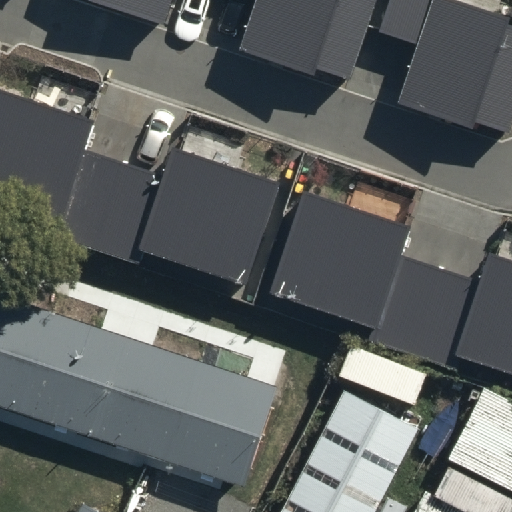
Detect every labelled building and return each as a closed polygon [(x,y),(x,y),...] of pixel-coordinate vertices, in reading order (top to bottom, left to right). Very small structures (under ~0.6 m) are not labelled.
[(102,0),(159,19),(165,0),(193,0),(248,18),(239,46),(344,81),(370,0),(102,0)] [(390,0),(380,31),(417,43),(397,104),(505,139),(511,118),(511,20),(448,0),(390,0)] [(91,122),(0,91),(0,202),(56,221),(51,237),(136,265),(141,249),(243,283),(276,183),(171,147),(161,175),(82,149),(91,122)] [(406,227),(303,193),(269,293),(371,327),(366,343),(450,371),(456,355),(511,373),(511,262),(486,253),(476,281),(396,255),(406,227)] [(275,376),(0,283),(0,391),(242,473),(275,376)] [(422,375),(353,348),(343,375),(411,402),(422,375)] [(511,511),(511,399),(489,389),(438,498),(427,493),(418,511),(511,511)] [(375,511),(419,429),(344,390),(279,511),(375,511)] [(121,511),(85,494),(76,511),(121,511)]
